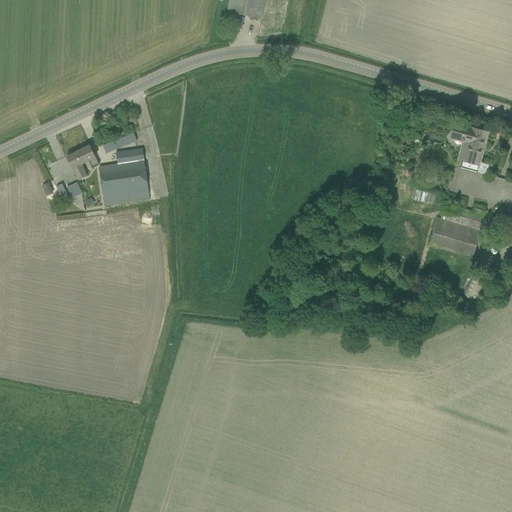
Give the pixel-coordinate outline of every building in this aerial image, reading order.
[(264,0),(229,0),(227,12),(261,18),(264,0)] [(455,124),(452,134),(451,138),(463,142),(458,160),(463,161),(461,167),(486,174),(488,165),(479,162),(487,132),(472,127),(471,129),(455,124)] [(133,133),(102,145),(106,153),(136,141),(133,133)] [(87,176),(81,164),(88,160),(92,168),(99,165),(99,164),(98,164),(95,157),(89,145),(66,156),(72,168),(78,180),(87,176)] [(99,167),(100,177),(105,206),(149,199),(144,158),(142,148),(116,153),(117,164),(99,167)] [(82,193),(77,182),(67,187),(72,198),(82,193)] [(436,217),(429,245),(473,258),(486,211),(473,207),(472,211),(454,206),(455,202),(451,201),(451,204),(444,202),(440,218),(436,217)] [(462,294),(475,302),(492,276),(478,267),(462,294)]
